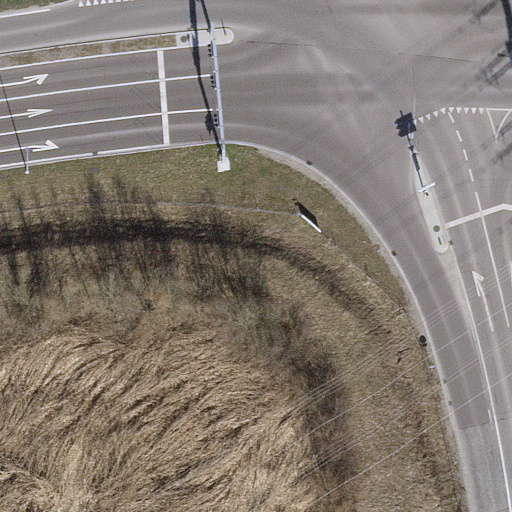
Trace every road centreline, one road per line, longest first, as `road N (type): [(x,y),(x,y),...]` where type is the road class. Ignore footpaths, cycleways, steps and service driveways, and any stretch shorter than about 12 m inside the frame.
road 1 (secondary): [(0,122),(323,98)]
road 2 (secondary): [(289,17),(0,42)]
road 3 (residential): [(323,98),(388,204),(480,316)]
road 4 (residential): [(480,316),(458,101)]
road 5 (secondary): [(323,98),(458,101)]
